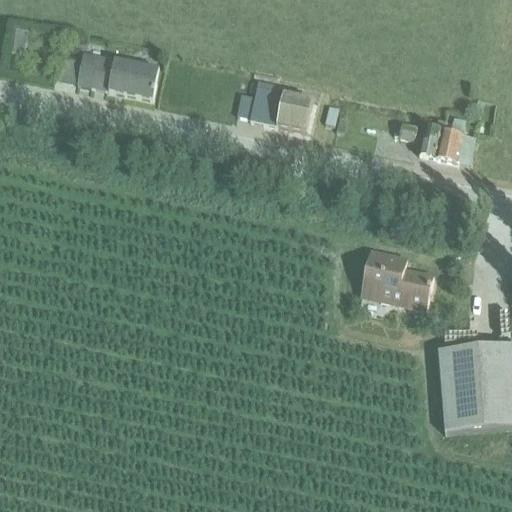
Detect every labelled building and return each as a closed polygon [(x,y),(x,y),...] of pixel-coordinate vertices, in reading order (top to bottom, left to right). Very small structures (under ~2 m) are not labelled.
[(15,34),(11,58),(25,61),(30,37),(15,34)] [(83,69),(78,92),(154,107),(161,76),(85,60),(83,69)] [(78,92),(83,69),(60,64),(55,87),(78,92)] [(243,102),(239,123),(252,126),(251,128),(252,128),(307,140),(314,106),(301,103),(302,96),(291,94),(290,101),(276,98),(277,92),(253,87),(250,98),(257,100),(256,104),(243,102)] [(330,112),(326,129),(336,131),(340,114),(330,112)] [(437,166),(446,127),(439,125),(437,137),(397,129),(395,141),(401,142),(401,145),(416,148),(415,154),(422,155),(420,162),(437,166)] [(446,127),(437,166),(458,171),(458,169),(464,142),(468,128),(455,125),(454,129),(446,127)] [(464,142),(458,169),(471,172),(477,145),(464,142)] [(371,259),(362,305),(427,319),(435,283),(406,277),(409,267),(371,259)] [(511,351),(439,358),(446,439),(511,433),(511,351)]
